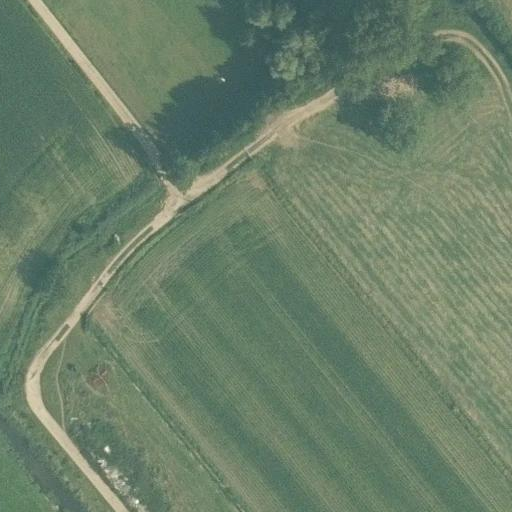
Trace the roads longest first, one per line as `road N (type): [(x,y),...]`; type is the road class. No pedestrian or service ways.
road 1 (track): [(114,511),(44,427),(30,397),(33,366),(122,249),(168,209),(172,178),(40,0)]
road 2 (track): [(174,196),(252,145),(339,145),(478,178),(511,197)]
